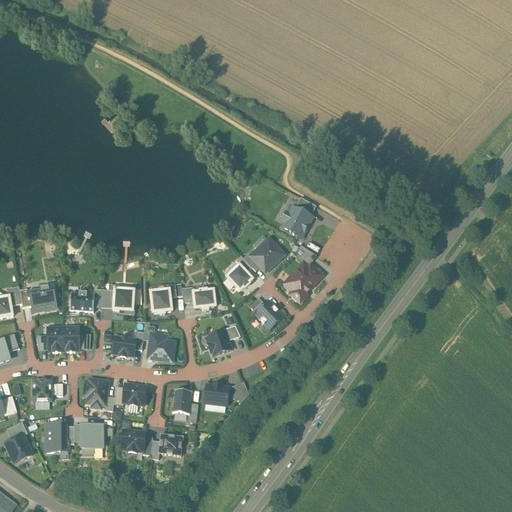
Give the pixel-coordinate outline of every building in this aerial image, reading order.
[(300,199),(295,210),(302,215),(303,214),(311,218),(316,208),(300,199)] [(301,240),(313,219),(311,218),(303,214),(302,215),(295,210),(293,209),(289,216),(287,214),(282,222),(285,224),(282,229),(292,234),(291,235),(301,240)] [(266,277),(286,258),(269,239),(248,258),(266,277)] [(302,248),(293,256),(304,266),(309,269),(317,257),(302,248)] [(251,271),(240,259),(235,264),(239,268),(246,276),(251,271)] [(311,290),(322,277),(314,270),(312,272),(309,269),(304,266),(295,276),(294,275),(285,286),(293,293),(290,296),(300,304),(307,297),(305,296),(307,295),(312,290),(311,290)] [(246,276),(239,268),(226,280),(239,295),(243,291),(244,291),(249,287),(248,286),(252,282),(246,276)] [(40,291),(28,293),(27,293),(29,302),(31,301),(33,308),(33,312),(44,310),(44,312),(56,310),(55,301),(51,301),(51,298),(52,298),(50,287),(40,289),(40,291)] [(134,291),(115,290),(115,287),(109,287),(109,292),(114,292),(113,310),(113,312),(124,312),(124,316),(135,316),(135,305),(134,304),(134,291)] [(8,290),(9,298),(11,307),(22,306),(19,292),(19,288),(8,290)] [(192,289),(182,290),(183,304),(194,303),(193,294),(192,289)] [(27,290),(19,292),(22,306),(23,309),(33,308),(31,301),(29,302),(27,293),(28,293),(27,290)] [(183,304),(182,290),(169,292),(170,306),(183,304)] [(95,291),(94,296),(94,309),(102,310),(103,291),(95,291)] [(109,292),(103,291),(102,310),(113,310),(114,292),(109,292)] [(207,292),(207,291),(200,292),(200,293),(193,294),(194,303),(195,311),(202,310),(202,311),(209,310),(208,309),(216,308),(214,291),(207,292)] [(169,292),(148,294),(150,316),(171,315),(170,306),(169,292)] [(79,295),(71,295),(70,313),(93,314),(94,309),(94,296),(87,296),(87,294),(79,294),(79,295)] [(0,319),(13,317),(11,307),(9,298),(4,299),(3,296),(0,296),(0,319)] [(258,299),(249,308),(253,312),(254,311),(262,303),(262,304),(263,304),(258,299)] [(262,303),(254,311),(257,314),(265,306),(262,304),(262,303)] [(273,309),(268,304),(265,306),(257,314),(256,315),(261,320),(260,321),(265,326),(265,325),(270,331),(283,319),(278,314),(279,313),(274,308),(273,309)] [(231,317),(224,319),(227,326),(233,324),(231,317)] [(144,334),(143,341),(149,342),(150,334),(154,335),(155,328),(145,327),(144,334)] [(55,331),(48,331),(48,338),(48,351),(48,353),(53,353),(53,354),(61,354),(61,352),(64,352),(63,329),(55,329),(55,331)] [(79,337),(79,330),(72,330),(72,329),(63,329),(64,352),(67,352),(67,354),(75,354),(75,352),(79,352),(79,350),(79,337)] [(207,335),(214,357),(234,351),(227,329),(207,335)] [(144,334),(135,333),(134,340),(133,351),(142,352),(143,341),(144,334)] [(154,335),(150,334),(149,342),(146,360),(173,363),(176,342),(167,341),(167,336),(154,335)] [(4,343),(8,354),(20,350),(15,335),(3,339),(4,343)] [(89,350),(90,337),(79,337),(79,350),(89,350)] [(133,351),(134,340),(115,337),(112,355),(132,358),(133,351)] [(48,338),(38,339),(40,351),(48,351),(48,338)] [(0,344),(0,363),(10,361),(8,354),(4,343),(0,344)] [(110,383),(85,380),(81,404),(106,408),(107,403),(109,389),(110,383)] [(34,381),(34,403),(53,403),(53,381),(34,381)] [(236,399),(242,404),(249,396),(244,384),(229,390),(227,398),(236,399)] [(146,388),(126,386),(125,391),(124,405),(123,409),(143,411),(146,388)] [(229,390),(206,386),(205,406),(226,407),(227,398),(229,390)] [(190,393),(190,389),(170,388),(169,409),(189,410),(190,403),(190,393)] [(107,403),(116,404),(117,390),(109,389),(107,403)] [(125,391),(117,390),(116,404),(124,405),(125,391)] [(190,403),(199,404),(198,393),(190,393),(190,403)] [(113,419),(121,420),(122,411),(113,411),(113,419)] [(60,422),(41,422),(41,449),(61,449),(60,422)] [(107,429),(86,428),(86,433),(86,446),(86,450),(106,450),(107,429)] [(75,432),(62,432),(61,446),(75,445),(75,432)] [(86,433),(75,432),(75,445),(86,446),(86,433)] [(142,434),(122,432),(120,453),(140,454),(141,448),(142,436),(142,434)] [(34,457),(24,436),(5,444),(15,466),(34,457)] [(141,448),(152,448),(153,438),(142,436),(141,448)] [(162,449),(162,454),(179,455),(180,437),(163,436),(163,438),(162,449)] [(163,438),(153,438),(152,448),(162,449),(163,438)] [(12,511),(17,507),(0,494),(0,511),(12,511)]
